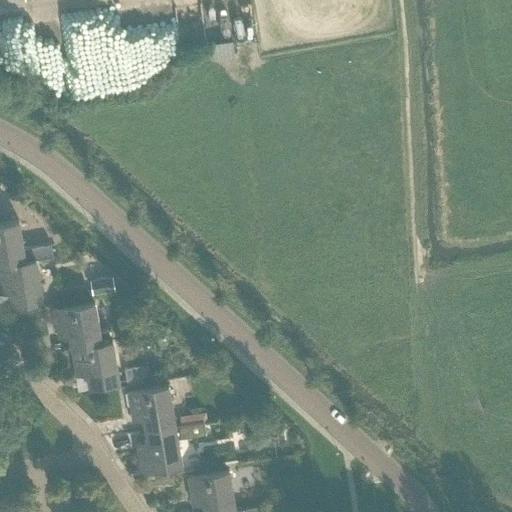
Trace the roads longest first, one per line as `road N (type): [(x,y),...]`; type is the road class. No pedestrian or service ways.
road 1 (tertiary): [(427,511),(49,160),(0,131)]
road 2 (residential): [(101,454),(0,346)]
